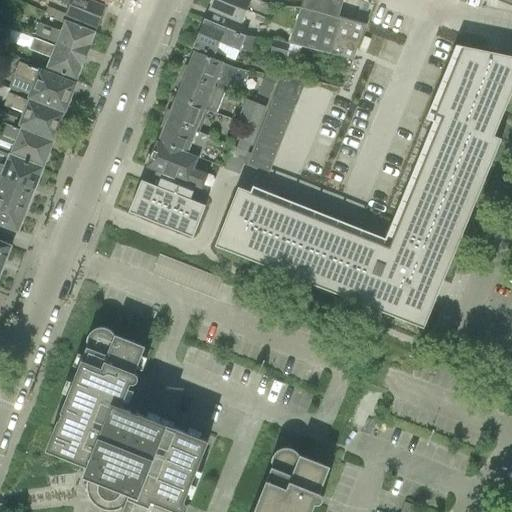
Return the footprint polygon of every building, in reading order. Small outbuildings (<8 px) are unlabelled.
[(65,16),(78,22),(96,30),(105,8),(85,0),(54,0),(69,5),(65,16)] [(257,0),(255,0),(212,0),(208,11),(242,24),(248,8),(259,13),(258,16),(267,19),(272,6),(257,0)] [(301,0),(299,8),(313,12),(315,0),(301,0)] [(340,0),(315,0),(313,12),(335,18),(340,0)] [(511,0),(492,0),(511,8),(511,0)] [(313,12),(299,8),(288,44),(289,44),(352,60),(364,27),(335,18),(313,12)] [(0,9),(0,23),(12,29),(17,16),(0,9)] [(34,36),(86,56),(95,33),(65,21),(59,33),(39,25),(34,36)] [(204,21),(193,48),(212,56),(214,57),(218,46),(219,44),(239,52),(239,50),(240,50),(248,53),(254,38),(245,37),(204,21)] [(12,29),(0,23),(0,39),(8,42),(12,29)] [(33,38),(28,50),(50,59),(45,70),(57,74),(75,82),(85,59),(86,56),(67,49),(55,44),(54,47),(33,38)] [(273,39),(269,55),(285,60),(289,44),(288,44),(273,39)] [(222,228),(218,239),(379,303),(376,310),(382,312),(382,313),(384,314),(384,313),(398,319),(397,319),(399,320),(400,319),(415,325),(424,302),(433,305),(433,303),(433,302),(427,296),(432,283),(441,282),(442,282),(443,280),(434,277),(492,137),(485,134),(511,67),(511,57),(457,46),(455,46),(454,48),(455,49),(456,47),(461,48),(434,116),(441,118),(388,248),(255,195),(239,189),(237,188),(236,190),(237,190),(231,207),(230,207),(229,209),(230,209),(223,226),(222,226),(221,228),(222,228)] [(194,52),(185,75),(224,91),(226,84),(229,86),(232,78),(244,83),(248,73),(239,70),(194,52)] [(10,90),(46,104),(64,111),(65,108),(69,108),(72,101),(69,98),(75,85),(19,63),(9,89),(10,90)] [(295,108),(306,80),(282,74),(272,99),(295,108)] [(185,75),(176,97),(208,110),(215,113),(224,91),(185,75)] [(265,76),(257,95),(268,100),(276,80),(265,76)] [(0,85),(0,101),(4,103),(8,93),(10,90),(9,89),(0,85)] [(19,125),(34,131),(53,139),(54,135),(58,135),(61,128),(58,125),(63,115),(8,93),(4,103),(3,105),(24,113),(19,125)] [(176,97),(168,120),(199,132),(208,110),(176,97)] [(291,119),(295,108),(272,99),(268,110),(291,119)] [(246,100),(237,122),(245,125),(257,130),(265,108),(246,100)] [(268,110),(264,120),(286,129),(291,119),(268,110)] [(168,120),(159,142),(158,143),(189,155),(189,154),(198,158),(207,136),(198,133),(199,132),(168,120)] [(282,141),(286,129),(264,120),(259,132),(282,141)] [(0,125),(0,148),(13,153),(24,158),(43,165),(44,163),(48,162),(51,155),(48,152),(52,142),(33,135),(1,123),(0,125)] [(243,129),(239,140),(251,145),(257,130),(245,125),(245,126),(243,129)] [(278,152),(282,141),(259,132),(255,143),(278,152)] [(158,143),(159,142),(157,141),(151,156),(149,155),(146,163),(148,164),(146,168),(156,172),(194,187),(205,191),(211,190),(214,181),(211,176),(194,169),(198,158),(189,154),(189,155),(158,143)] [(255,143),(251,154),(273,163),(278,152),(255,143)] [(251,154),(246,166),(268,175),(273,163),(251,154)] [(0,176),(33,190),(41,169),(11,157),(7,167),(0,164),(0,176)] [(224,169),(239,175),(243,165),(228,159),(224,169)] [(144,173),(132,204),(147,210),(143,219),(145,220),(146,219),(159,224),(159,225),(161,226),(161,225),(175,230),(174,231),(177,232),(177,231),(180,224),(195,230),(195,228),(196,228),(197,226),(196,226),(199,218),(200,218),(201,216),(200,216),(203,208),(204,208),(205,206),(203,205),(202,206),(191,202),(191,201),(189,200),(193,192),(192,192),(194,187),(156,172),(154,177),(153,176),(153,177),(146,174),(144,173)] [(0,200),(25,210),(33,190),(0,176),(0,200)] [(0,224),(17,231),(25,210),(0,200),(0,224)] [(0,272),(10,247),(0,243),(0,272)] [(159,255),(151,274),(192,290),(215,299),(220,286),(221,284),(222,280),(200,271),(159,255)] [(86,345),(87,348),(86,347),(45,451),(86,467),(82,477),(88,479),(88,481),(87,483),(87,485),(87,487),(87,489),(87,491),(87,493),(88,495),(89,497),(90,499),(91,500),(92,502),(93,503),(94,505),(98,507),(99,508),(103,510),(107,510),(111,511),(115,510),(118,509),(120,508),(123,506),(124,506),(121,511),(184,511),(185,511),(186,509),(186,505),(183,503),(207,442),(120,408),(129,384),(133,384),(136,383),(137,379),(136,376),(133,374),(144,347),(114,336),(112,334),(112,333),(110,332),(109,331),(106,330),(105,329),(103,329),(100,329),(99,329),(96,329),(94,330),(92,332),(90,333),(89,334),(88,337),(87,338),(87,340),(86,343),(86,344),(86,345)] [(310,511),(314,504),(318,504),(321,503),(322,499),(321,496),(318,494),(329,467),(299,456),(298,455),(296,453),(295,452),(293,451),(292,450),(290,449),(289,449),(286,448),(283,449),(281,449),(279,450),(277,451),(276,452),(274,454),(273,455),(272,457),(271,460),(271,461),(271,463),(271,464),(271,465),(271,467),(272,468),(271,468),(253,511),(310,511)] [(400,511),(413,511),(415,507),(404,502),(400,511)]
